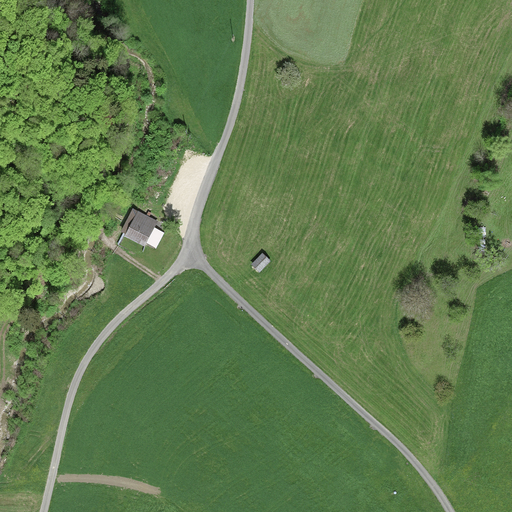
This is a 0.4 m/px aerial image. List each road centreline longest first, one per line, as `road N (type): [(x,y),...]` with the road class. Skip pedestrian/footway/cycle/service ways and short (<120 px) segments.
road 1 (track): [(42,511),(87,358),(108,328),(192,256),(195,218),(241,79),(250,0)]
road 2 (track): [(192,256),(416,462),(450,511)]
